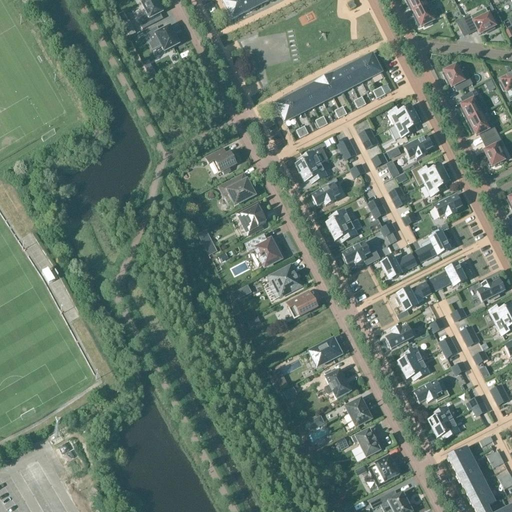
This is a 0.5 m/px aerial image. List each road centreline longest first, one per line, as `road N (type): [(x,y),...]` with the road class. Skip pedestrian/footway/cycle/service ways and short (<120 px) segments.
road 1 (residential): [(172,0),(258,166)]
road 2 (residential): [(354,309),(273,158)]
road 3 (residential): [(258,166),(337,318)]
road 4 (residential): [(337,318),(415,467)]
road 5 (residential): [(429,459),(354,309)]
road 6 (residential): [(250,113),(391,42)]
road 7 (residential): [(354,309),(492,239)]
road 8 (residential): [(485,190),(429,79)]
road 9 (residential): [(415,87),(471,197)]
